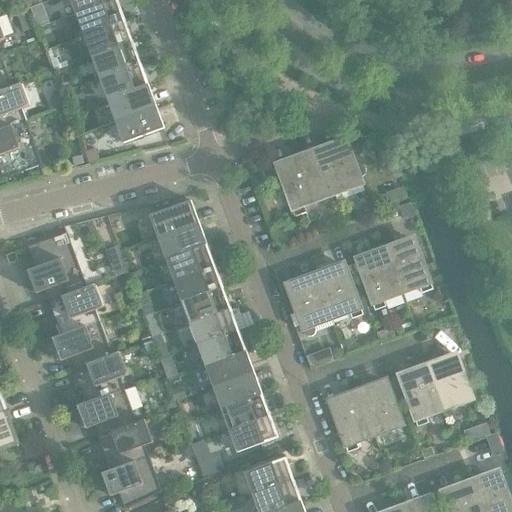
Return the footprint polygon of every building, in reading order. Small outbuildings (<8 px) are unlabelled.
[(71,0),(77,16),(118,1),(117,0),(71,0)] [(126,22),(118,1),(77,16),(85,37),(126,22)] [(126,22),(85,37),(93,59),(134,44),(126,22)] [(93,59),(101,80),(142,65),(134,44),(93,59)] [(0,93),(22,86),(22,85),(14,88),(2,55),(0,55),(0,93)] [(142,65),(101,80),(109,101),(150,86),(142,65)] [(30,108),(22,86),(0,93),(0,131),(26,122),(22,111),(30,108)] [(109,101),(117,123),(157,108),(150,86),(109,101)] [(157,108),(117,123),(125,145),(166,130),(157,108)] [(26,122),(0,131),(0,170),(3,180),(42,166),(26,122)] [(336,144),(305,155),(314,179),(326,174),(335,196),(364,186),(362,180),(365,177),(366,173),(366,169),(364,166),(360,164),(356,165),(348,144),(337,148),(336,144)] [(314,179),(305,155),(288,161),(289,165),(278,170),(291,206),(292,206),(296,218),(307,214),(305,207),(335,196),(326,174),(314,179)] [(159,239),(200,224),(192,202),(151,217),(159,239)] [(159,239),(167,261),(208,246),(200,224),(159,239)] [(45,292),(49,303),(88,290),(87,289),(67,234),(29,248),(36,269),(29,272),(37,295),(45,292)] [(403,242),(386,249),(403,295),(420,288),(423,294),(434,290),(430,279),(416,242),(405,246),(403,242)] [(117,277),(130,272),(120,245),(107,250),(117,277)] [(167,261),(175,282),(216,267),(208,246),(167,261)] [(403,295),(386,249),(368,255),(369,260),(358,264),(371,300),(376,312),(387,308),(385,302),(403,295)] [(175,282),(183,303),(224,288),(216,267),(175,282)] [(334,268),(316,275),(333,321),(351,314),(353,320),(364,316),(360,305),(346,268),(335,272),(334,268)] [(318,326),(333,321),(316,275),(298,281),(299,285),(288,289),(301,326),(302,326),(304,331),(307,330),(310,337),(313,339),(317,339),(320,336),(321,333),(318,326)] [(62,337),(100,324),(96,312),(104,309),(95,286),(87,289),(88,290),(49,303),(61,337),(62,337)] [(183,303),(191,325),(231,310),(224,288),(183,303)] [(191,325),(198,346),(239,331),(231,310),(191,325)] [(112,357),(100,324),(62,337),(61,337),(53,340),(62,362),(70,360),(74,371),(112,357)] [(198,346),(206,368),(247,353),(239,331),(198,346)] [(206,368),(214,389),(255,374),(247,353),(206,368)] [(86,405),(125,391),(120,379),(128,376),(120,354),(112,357),(74,371),(86,404),(86,405)] [(446,359),(428,365),(445,411),(474,401),(472,395),(473,395),(459,359),(448,363),(446,359)] [(445,411),(428,365),(410,372),(412,376),(400,380),(414,417),(418,428),(429,424),(427,418),(445,411)] [(214,389),(222,410),(263,395),(255,374),(214,389)] [(358,391),(375,437),(404,426),(402,421),(403,421),(389,384),(378,388),(376,384),(358,391)] [(137,424),(125,391),(86,405),(86,404),(78,407),(87,430),(95,427),(99,439),(137,425),(137,424)] [(357,444),(375,437),(358,391),(340,398),(342,402),(331,406),(344,443),(344,442),(349,454),(360,450),(357,444)] [(222,410),(230,432),(271,417),(263,395),(222,410)] [(19,448),(6,412),(0,414),(0,452),(17,446),(18,448),(19,448)] [(271,417),(230,432),(238,454),(279,439),(271,417)] [(111,472),(150,458),(145,447),(153,444),(145,421),(137,424),(137,425),(99,439),(111,472)] [(208,440),(194,446),(206,477),(221,471),(208,440)] [(111,472),(103,475),(111,498),(119,495),(125,510),(163,493),(150,458),(111,472)] [(254,496),(294,481),(286,459),(246,474),(254,496)] [(489,475),(471,482),(482,511),(511,511),(511,502),(502,475),(490,479),(489,475)] [(254,496),(259,511),(276,511),(302,503),(294,481),(254,496)] [(482,511),(471,482),(453,488),(455,492),(443,496),(448,511),(482,511)] [(419,501),(401,507),(402,511),(436,511),(432,501),(421,505),(419,501)] [(276,511),(305,511),(302,503),(276,511)]
